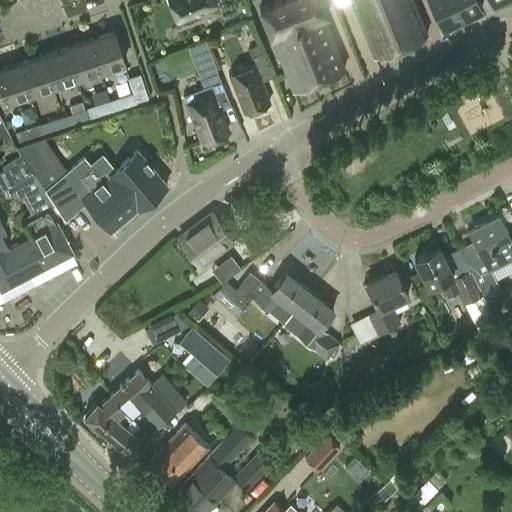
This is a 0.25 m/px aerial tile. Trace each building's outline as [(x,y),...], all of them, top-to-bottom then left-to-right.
[(213,0),(169,0),(178,21),(216,5),(213,0)] [(293,88),(345,68),(324,15),(328,14),(322,0),(278,0),(259,7),(270,35),(272,34),(293,88)] [(350,0),(374,55),(427,33),(413,0),(350,0)] [(462,18),(453,0),(428,0),(442,27),(462,18)] [(453,0),(462,18),(482,8),(478,0),(453,0)] [(89,39),(100,70),(124,62),(113,31),(89,39)] [(65,47),(76,78),(100,70),(89,39),(65,47)] [(42,55),(52,87),(76,78),(65,47),(42,55)] [(261,80),(271,76),(262,53),(252,57),(254,64),(229,74),(243,112),(269,102),(261,80)] [(18,63),(29,95),(52,87),(42,55),(18,63)] [(29,95),(18,63),(0,69),(0,88),(5,103),(29,95)] [(219,109),(230,105),(215,66),(204,71),(213,93),(186,104),(201,140),(227,130),(219,109)] [(110,100),(113,109),(149,98),(140,72),(128,76),(133,92),(110,100)] [(86,107),(89,117),(113,109),(110,100),(86,107)] [(62,115),(66,125),(89,117),(86,107),(62,115)] [(39,123),(42,133),(66,125),(62,115),(39,123)] [(42,133),(39,123),(15,131),(19,141),(42,133)] [(21,153),(35,173),(45,187),(56,204),(65,217),(86,199),(110,229),(137,207),(138,208),(166,185),(138,150),(115,169),(102,153),(90,164),(83,156),(67,169),(45,137),(17,146),(21,153)] [(35,173),(21,153),(3,164),(5,168),(0,170),(0,187),(2,190),(18,182),(35,173)] [(45,187),(35,173),(18,182),(35,215),(48,208),(56,204),(45,187)] [(48,208),(35,215),(23,221),(31,237),(0,253),(0,289),(72,252),(57,224),(58,224),(48,208)] [(253,253),(294,227),(284,211),(243,237),(253,253)] [(202,263),(234,239),(213,212),(181,236),(202,263)] [(469,266),(483,293),(487,301),(502,293),(490,269),(511,256),(511,246),(496,216),(469,230),(481,252),(465,260),(469,266)] [(463,304),(483,293),(469,266),(453,274),(439,246),(415,258),(429,286),(439,281),(447,296),(456,291),(463,304)] [(227,252),(207,267),(217,280),(237,266),(227,252)] [(367,295),(371,293),(379,308),(369,313),(378,333),(400,322),(390,303),(407,294),(394,268),(391,263),(384,267),(386,272),(366,282),(366,284),(363,285),(367,295)] [(286,320),(312,289),(288,269),(273,288),(251,271),(236,290),(224,280),(212,294),(237,315),(249,300),(254,294),(286,320)] [(312,289),(286,320),(285,322),(329,357),(341,342),(321,326),(336,308),(312,289)] [(179,329),(171,314),(144,328),(152,343),(179,329)] [(180,341),(193,352),(203,360),(193,371),(207,382),(228,358),(192,327),(180,341)] [(139,368),(110,394),(130,415),(141,405),(159,425),(176,411),(139,368)] [(130,415),(110,394),(101,402),(97,399),(84,414),(133,454),(144,440),(147,442),(152,436),(139,425),(134,430),(126,424),(132,417),(130,415)] [(172,481),(209,443),(186,421),(149,460),(172,481)] [(0,447),(3,449),(8,436),(0,433),(0,447)] [(341,446),(328,434),(306,457),(319,469),(341,446)] [(258,453),(234,478),(245,488),(268,463),(258,453)] [(188,511),(202,511),(234,478),(209,455),(171,496),(188,511)] [(418,502),(435,487),(426,476),(409,492),(418,502)] [(299,511),(289,502),(283,508),(274,499),(261,511),(299,511)]
